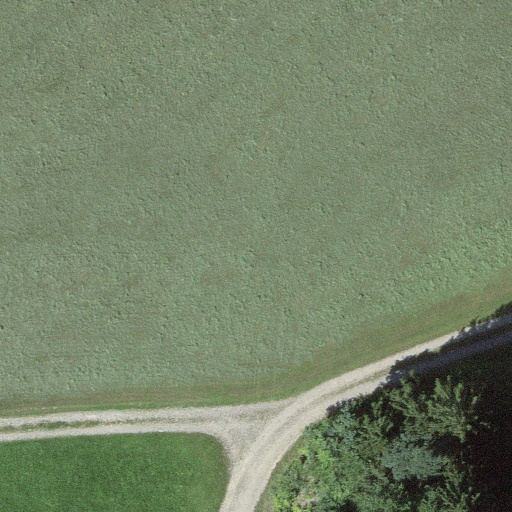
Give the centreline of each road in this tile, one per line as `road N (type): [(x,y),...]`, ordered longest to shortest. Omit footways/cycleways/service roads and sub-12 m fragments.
road 1 (track): [(339,407),(209,428),(0,445)]
road 2 (track): [(511,344),(339,407)]
road 3 (track): [(248,511),(262,471),(339,407)]
